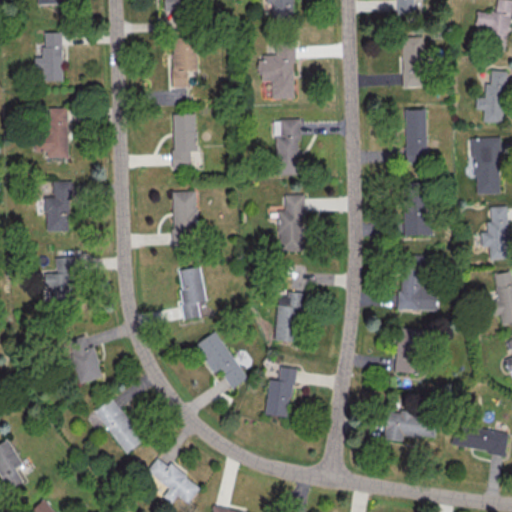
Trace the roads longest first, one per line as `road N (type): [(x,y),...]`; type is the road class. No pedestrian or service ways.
road 1 (residential): [(511,505),(285,472),(203,434),(178,408),(133,326),(115,0)]
road 2 (residential): [(327,478),(357,248),(348,0)]
